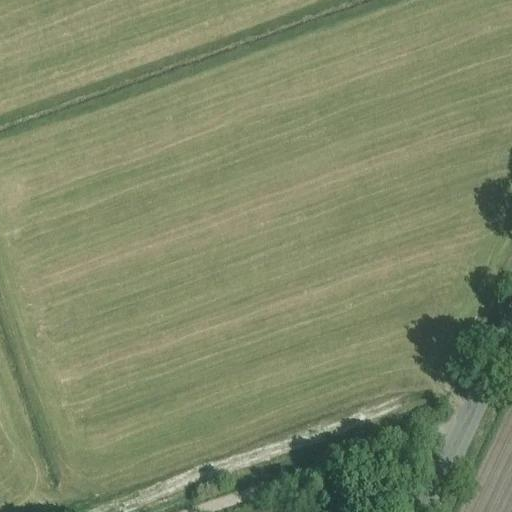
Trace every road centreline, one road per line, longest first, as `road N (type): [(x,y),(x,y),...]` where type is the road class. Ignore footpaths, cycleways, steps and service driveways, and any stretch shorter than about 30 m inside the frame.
road 1 (track): [(192,511),(464,415)]
road 2 (tertiary): [(419,511),(511,317)]
